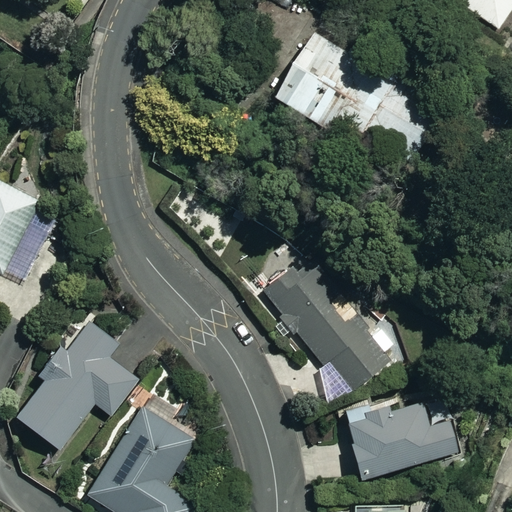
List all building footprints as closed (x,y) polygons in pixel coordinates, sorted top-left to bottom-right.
[(511,0),(456,0),(456,1),(499,29),(511,9),(511,0)] [(426,98),(313,30),(274,96),(388,163),(426,98)] [(43,199),(0,176),(0,273),(21,284),(49,231),(31,222),(43,199)] [(391,360),(307,255),(263,291),(322,365),(328,361),(352,391),(391,360)] [(117,342),(87,321),(69,347),(63,343),(39,375),(45,379),(18,417),(61,447),(94,401),(112,414),(138,378),(106,356),(117,342)] [(458,454),(445,398),(401,408),(399,403),(346,416),(361,477),(458,454)] [(196,437),(145,405),(89,494),(117,511),(194,511),(198,506),(165,486),(196,437)]
